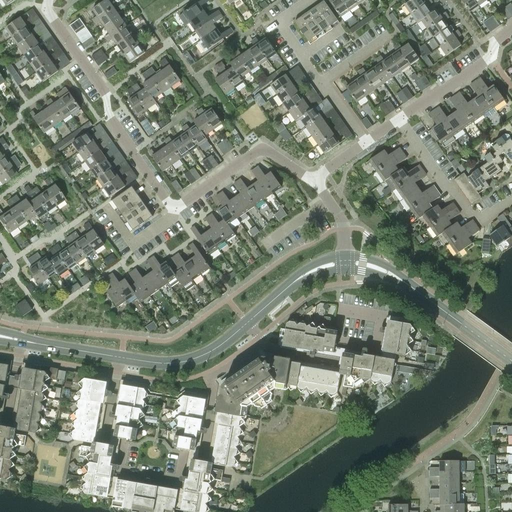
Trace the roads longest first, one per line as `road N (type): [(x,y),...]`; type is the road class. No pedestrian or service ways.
road 1 (tertiary): [(288,285),(214,348),(178,363),(0,336)]
road 2 (residential): [(176,206),(109,115),(105,95),(47,2)]
road 3 (residential): [(511,199),(479,219),(472,215),(398,120)]
road 4 (residential): [(314,178),(260,151),(176,206)]
road 5 (residential): [(398,120),(489,57),(495,40),(511,30)]
